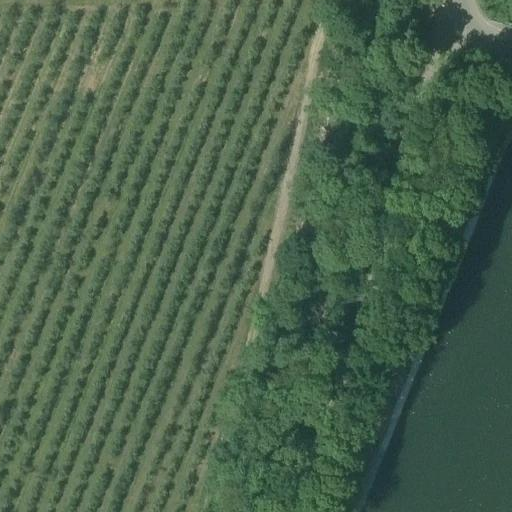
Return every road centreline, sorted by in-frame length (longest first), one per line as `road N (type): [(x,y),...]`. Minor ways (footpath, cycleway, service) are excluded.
road 1 (track): [(326,0),(205,511)]
road 2 (unclassified): [(294,511),(450,23)]
